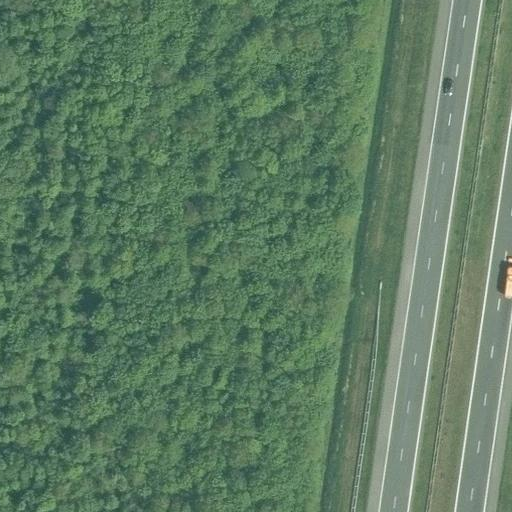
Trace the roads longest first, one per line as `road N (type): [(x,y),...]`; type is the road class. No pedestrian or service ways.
road 1 (motorway): [(467,0),(393,511)]
road 2 (motorway): [(469,511),(511,215)]
